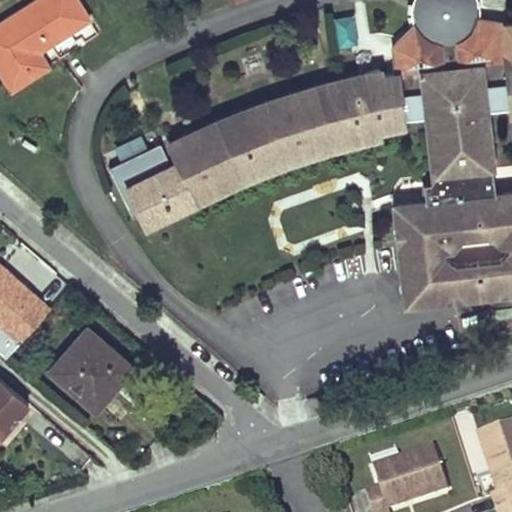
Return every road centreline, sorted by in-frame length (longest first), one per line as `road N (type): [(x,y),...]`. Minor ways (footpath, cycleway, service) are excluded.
road 1 (residential): [(0,201),(282,445)]
road 2 (residential): [(511,357),(282,445)]
road 3 (residential): [(282,445),(63,511)]
